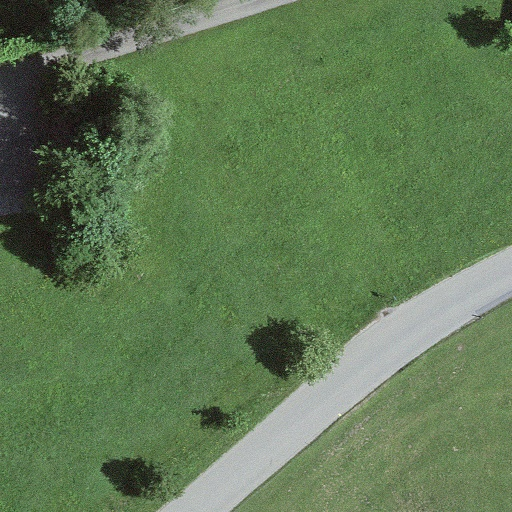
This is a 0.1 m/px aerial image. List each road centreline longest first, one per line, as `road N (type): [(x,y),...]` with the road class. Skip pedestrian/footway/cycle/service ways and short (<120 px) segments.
road 1 (tertiary): [(191,511),(301,418),(511,278)]
road 2 (track): [(0,71),(243,0)]
